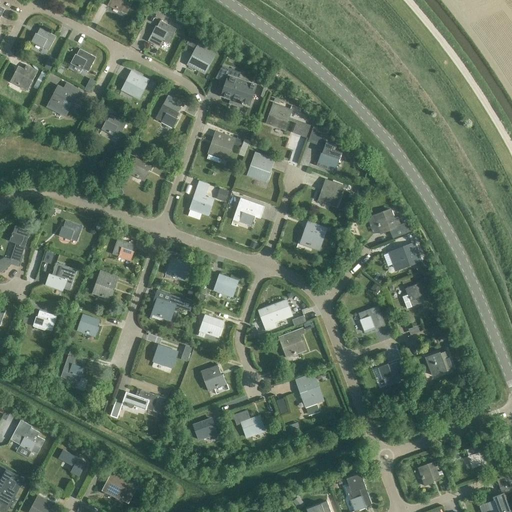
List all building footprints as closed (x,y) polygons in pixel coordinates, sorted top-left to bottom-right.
[(111,0),(109,4),(120,11),(121,10),(126,13),(133,0),(111,0)] [(178,13),(166,7),(165,11),(176,16),(178,13)] [(160,47),(163,41),(163,40),(169,43),(176,29),(160,21),(157,27),(156,26),(148,41),(160,47)] [(48,50),(56,36),(40,27),(37,33),(35,33),(30,42),(42,48),(42,47),(48,50)] [(205,72),(216,52),(199,43),(188,64),(199,70),(200,69),(205,72)] [(77,55),(76,54),(71,63),(82,69),(83,68),(89,72),(96,57),(81,49),(77,55)] [(49,62),(46,68),(51,71),(54,65),(49,62)] [(15,72),(10,81),(22,87),(23,86),(28,90),(38,71),(27,65),(24,69),(20,67),(17,73),(15,72)] [(222,66),(215,78),(226,81),(221,96),(231,99),(230,100),(241,104),(240,106),(242,106),(243,104),(249,106),(256,85),(239,79),(242,73),(222,66)] [(140,98),(150,79),(132,70),(122,90),(133,96),(134,95),(140,98)] [(151,81),(148,87),(155,90),(158,84),(151,81)] [(88,84),(85,90),(91,93),(94,87),(88,84)] [(73,102),(71,102),(74,96),(58,87),(51,101),(57,105),(56,105),(68,112),(73,102)] [(260,88),(258,95),(264,97),(266,90),(260,88)] [(181,107),(172,102),(174,98),(168,95),(164,104),(156,118),(162,121),(161,122),(173,129),(178,119),(176,119),(180,113),(178,112),(181,107)] [(273,103),(267,123),(273,125),(272,126),(285,130),(288,120),(287,120),(291,109),(273,103)] [(107,121),(106,120),(101,129),(113,135),(114,134),(119,137),(127,123),(111,115),(107,121)] [(131,123),(139,127),(143,121),(134,117),(131,123)] [(305,123),(300,136),(306,138),(311,125),(305,123)] [(314,126),(309,139),(322,144),(327,131),(314,126)] [(219,129),(216,137),(233,143),(236,135),(219,129)] [(244,157),(250,141),(237,136),(234,145),(241,147),(239,155),(244,157)] [(220,163),(221,158),(222,157),(228,159),(233,144),(216,138),(214,144),(212,144),(207,159),(220,163)] [(321,152),(318,162),(318,161),(326,163),(325,164),(327,164),(330,165),(330,166),(336,168),(342,153),(334,150),(335,145),(326,142),(322,153),(321,152)] [(132,145),(129,152),(138,157),(142,150),(132,145)] [(266,182),(274,159),(256,152),(248,174),(254,177),(254,178),(266,182)] [(149,172),(148,172),(151,166),(135,157),(128,172),(133,175),(144,182),(149,172)] [(337,206),(344,186),(326,179),(318,200),(330,205),(331,203),(337,206)] [(214,200),(205,197),(207,191),(199,188),(197,194),(194,200),(193,200),(190,209),(189,213),(194,215),(195,211),(202,214),(202,212),(209,215),(214,200)] [(239,203),(233,218),(240,221),(239,222),(252,226),(255,217),(260,219),(265,206),(240,198),(239,203)] [(42,205),(40,211),(46,213),(48,207),(42,205)] [(51,207),(47,212),(52,217),(56,212),(51,207)] [(389,210),(375,215),(377,221),(376,222),(380,234),(390,230),(389,229),(400,225),(397,218),(393,219),(389,210)] [(71,241),(71,239),(78,242),(83,227),(66,221),(64,227),(62,226),(59,237),(71,241)] [(319,249),(327,227),(308,221),(300,243),(313,247),(313,246),(319,249)] [(28,238),(28,237),(30,232),(16,227),(15,233),(13,232),(10,241),(16,244),(11,260),(19,263),(28,238)] [(113,254),(119,256),(119,257),(131,262),(134,252),(133,251),(135,245),(118,239),(113,254)] [(399,262),(401,269),(423,261),(417,243),(403,248),(403,247),(389,252),(393,264),(399,262)] [(47,251),(43,261),(51,264),(54,254),(47,251)] [(171,264),(169,264),(166,274),(178,278),(179,277),(185,279),(190,264),(173,258),(171,264)] [(78,270),(69,267),(57,263),(53,275),(50,273),(46,285),(54,288),(55,285),(64,288),(63,289),(64,289),(64,288),(70,291),(78,270)] [(214,289),(220,291),(220,293),(233,297),(236,287),(235,287),(237,280),(220,274),(214,289)] [(380,275),(376,281),(384,286),(388,280),(380,275)] [(93,292),(99,294),(98,295),(111,300),(115,290),(113,289),(115,283),(98,277),(93,292)] [(406,288),(409,294),(407,294),(412,307),(422,303),(421,302),(427,300),(421,282),(406,288)] [(371,289),(377,294),(381,288),(375,283),(371,289)] [(195,293),(189,290),(187,296),(193,298),(195,293)] [(206,303),(209,294),(201,291),(198,301),(206,303)] [(171,295),(169,302),(176,304),(175,307),(191,312),(194,303),(171,295)] [(157,305),(155,304),(152,314),(164,318),(164,317),(171,319),(176,304),(169,302),(159,298),(157,305)] [(286,318),(286,317),(292,315),(286,300),(264,308),(266,314),(261,316),(266,331),(276,327),(274,322),(286,318)] [(365,332),(379,327),(385,325),(378,306),(359,313),(361,319),(360,320),(365,332)] [(222,321),(205,315),(206,311),(201,309),(198,318),(203,320),(198,336),(204,338),(206,333),(218,337),(222,327),(220,327),(222,321)] [(38,317),(36,316),(33,326),(45,330),(46,329),(52,331),(57,316),(40,310),(38,317)] [(439,311),(432,314),(435,322),(441,320),(439,311)] [(77,329),(83,331),(83,333),(96,337),(99,327),(98,327),(100,320),(83,314),(77,329)] [(306,322),(304,315),(292,320),(294,326),(306,322)] [(314,320),(304,324),(306,330),(316,326),(314,320)] [(435,338),(449,333),(446,324),(431,329),(435,338)] [(294,332),(296,336),(282,341),(285,347),(283,348),(287,357),(299,353),(299,352),(305,350),(300,335),(305,333),(303,328),(294,332)] [(61,352),(68,355),(70,348),(63,346),(61,352)] [(158,352),(157,352),(153,361),(166,366),(166,365),(172,367),(178,352),(160,346),(158,352)] [(433,375),(438,373),(453,368),(447,351),(441,353),(440,352),(426,357),(433,375)] [(184,352),(181,359),(187,361),(190,354),(184,352)] [(63,370),(61,376),(80,383),(81,378),(85,368),(84,367),(86,361),(68,355),(63,370)] [(401,379),(398,371),(402,369),(399,361),(388,365),(388,364),(378,367),(382,379),(384,379),(386,385),(401,379)] [(208,390),(214,387),(214,388),(227,384),(223,374),(222,375),(218,365),(201,371),(203,375),(202,375),(208,390)] [(174,387),(177,378),(169,376),(166,384),(174,387)] [(324,401),(322,395),(316,380),(300,386),(302,392),(300,393),(306,408),(324,401)] [(424,381),(418,383),(420,390),(426,388),(424,381)] [(134,406),(134,405),(146,409),(146,408),(160,413),(165,398),(141,389),(139,395),(127,391),(123,401),(128,402),(128,403),(128,405),(128,406),(129,407),(130,407),(132,407),(133,406),(134,406)] [(170,390),(167,397),(174,399),(177,392),(170,390)] [(288,412),(283,398),(276,401),(281,414),(288,412)] [(115,400),(110,415),(117,417),(123,403),(115,400)] [(247,409),(233,414),(237,424),(241,423),(246,437),(252,435),(253,436),(265,431),(262,422),(261,422),(258,416),(251,419),(247,409)] [(198,439),(205,437),(205,438),(217,434),(214,424),(212,424),(210,418),(193,424),(198,439)] [(40,432),(38,431),(32,428),(33,426),(21,420),(10,440),(20,445),(20,446),(31,452),(32,451),(37,454),(45,440),(38,436),(40,432)] [(298,423),(290,425),(294,437),(301,435),(299,429),(300,429),(298,423)] [(491,460),(488,461),(482,444),(467,449),(469,455),(468,456),(473,468),(482,465),(482,464),(484,463),(485,467),(493,465),(491,460)] [(59,458),(73,466),(70,472),(79,476),(86,462),(63,450),(59,458)] [(435,482),(434,481),(440,479),(439,476),(438,472),(434,462),(419,467),(421,473),(420,473),(425,486),(435,482)] [(122,500),(128,503),(135,489),(142,492),(144,487),(111,471),(102,491),(122,501),(122,500)] [(502,492),(511,488),(511,474),(511,472),(496,477),(502,492)] [(372,503),(366,487),(361,473),(348,478),(350,485),(346,487),(356,511),(366,507),(366,506),(372,503)] [(0,508),(0,510),(3,511),(6,511),(24,479),(16,475),(12,481),(5,477),(1,483),(0,482),(0,503),(2,505),(0,508)] [(37,494),(41,487),(35,484),(32,491),(37,494)] [(486,503),(480,506),(482,511),(506,511),(502,500),(506,498),(504,493),(496,496),(498,501),(496,501),(495,500),(486,503)] [(49,511),(54,504),(38,495),(29,511),(49,511)] [(305,503),(300,498),(294,503),(299,508),(305,503)] [(330,511),(327,501),(306,509),(307,511),(330,511)]
